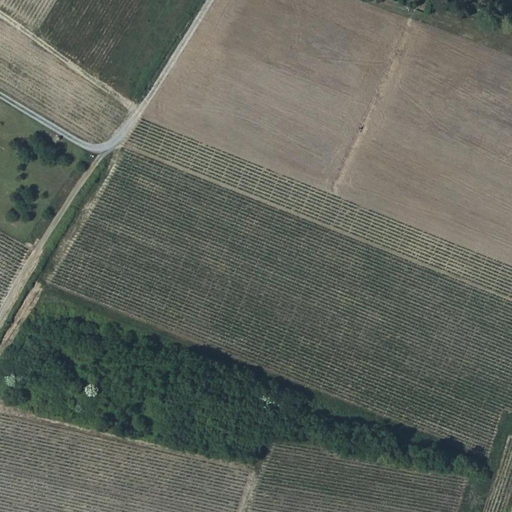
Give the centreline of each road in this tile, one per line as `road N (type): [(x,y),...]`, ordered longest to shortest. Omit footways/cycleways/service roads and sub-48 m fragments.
road 1 (track): [(0,321),(52,224),(207,0)]
road 2 (track): [(0,18),(138,110)]
